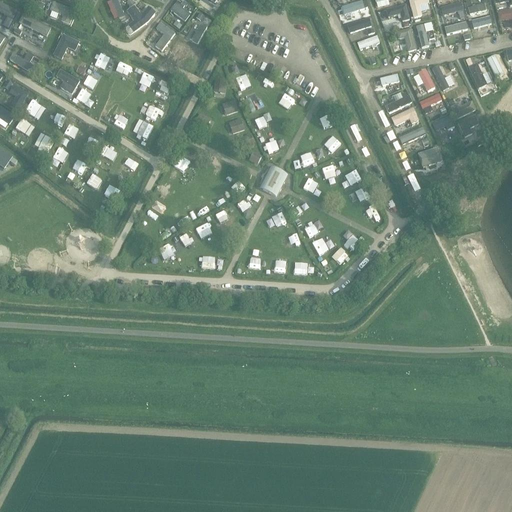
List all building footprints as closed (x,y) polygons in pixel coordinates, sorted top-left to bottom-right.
[(109,2),(114,20),(126,17),(120,0),(111,0),(112,1),(109,2)] [(179,0),(171,12),(186,22),(192,14),(184,9),(188,3),(183,0),(179,0)] [(360,0),(341,7),(344,17),(364,10),(360,0)] [(409,0),(414,19),(423,17),(421,5),(430,3),(429,0),(409,0)] [(511,0),(495,0),(498,10),(511,6),(511,0)] [(0,10),(5,12),(3,19),(13,22),(17,10),(0,3),(0,10)] [(64,15),(62,23),(72,25),(76,9),(53,3),(51,11),(64,15)] [(441,16),(464,13),(463,4),(440,7),(441,16)] [(134,21),(129,25),(135,33),(157,15),(151,7),(142,14),(135,6),(127,12),(134,21)] [(387,9),(388,17),(402,15),(403,22),(410,21),(408,6),(387,9)] [(511,9),(498,11),(500,22),(511,20),(511,9)] [(24,15),(20,23),(40,33),(37,39),(45,42),(52,28),(24,15)] [(371,18),(348,25),(350,34),(373,27),(371,18)] [(176,22),(173,26),(179,30),(182,26),(176,22)] [(447,36),(468,30),(466,22),(445,28),(447,36)] [(493,22),(474,26),(477,37),(496,32),(493,22)] [(161,23),(157,29),(164,34),(156,47),(164,52),(176,33),(161,23)] [(417,26),(422,49),(430,47),(427,33),(434,31),(432,23),(417,26)] [(408,52),(416,51),(414,30),(398,31),(399,40),(406,39),(408,52)] [(69,48),(76,52),(81,43),(64,35),(54,56),(63,60),(69,48)] [(378,36),(358,43),(360,50),(381,44),(378,36)] [(182,65),(190,68),(197,52),(186,47),(181,59),(184,60),(182,65)] [(31,63),(35,56),(29,52),(24,60),(14,54),(10,60),(31,73),(35,66),(31,63)] [(496,55),(488,59),(497,79),(505,75),(496,55)] [(105,59),(97,68),(105,74),(112,66),(105,59)] [(470,67),(478,89),(479,89),(481,96),(495,91),(484,62),(470,67)] [(237,64),(236,69),(248,73),(249,68),(237,64)] [(456,86),(451,76),(445,79),(439,66),(433,69),(443,92),(456,86)] [(79,67),(77,73),(84,76),(86,71),(79,67)] [(73,95),(81,81),(61,69),(57,77),(65,82),(61,88),(73,95)] [(414,76),(419,87),(425,84),(428,92),(436,89),(427,70),(414,76)] [(151,88),(154,76),(144,73),(140,84),(151,88)] [(382,87),(400,82),(398,74),(380,79),(382,87)] [(89,84),(99,89),(104,80),(95,75),(89,84)] [(222,76),(215,90),(223,94),(231,80),(222,76)] [(168,95),(173,84),(161,79),(156,90),(168,95)] [(265,93),(269,83),(261,80),(257,90),(265,93)] [(7,81),(4,86),(9,89),(12,84),(7,81)] [(15,85),(10,93),(17,97),(11,107),(19,112),(30,94),(15,85)] [(85,101),(83,107),(88,109),(94,95),(85,91),(82,100),(85,101)] [(383,102),(389,114),(412,104),(407,91),(383,102)] [(285,93),(278,103),(289,110),(296,100),(285,93)] [(434,111),(432,106),(443,101),(440,94),(420,103),(426,115),(434,111)] [(235,98),(226,103),(233,118),(242,114),(235,98)] [(256,99),(249,101),(251,111),(259,110),(256,99)] [(31,104),(28,113),(37,116),(40,107),(31,104)] [(156,121),(161,109),(156,107),(151,119),(156,121)] [(200,107),(194,121),(203,126),(209,112),(200,107)] [(391,119),(395,127),(410,120),(412,125),(420,122),(414,109),(391,119)] [(113,123),(117,116),(111,112),(107,120),(113,123)] [(8,115),(0,130),(0,132),(5,135),(14,118),(8,115)] [(476,116),(458,124),(465,138),(474,135),(471,129),(480,125),(476,116)] [(17,129),(26,134),(33,122),(24,117),(17,129)] [(262,135),(270,131),(263,118),(256,121),(262,135)] [(324,129),(332,124),(328,118),(320,123),(324,129)] [(245,120),(236,125),(243,141),(252,136),(245,120)] [(70,125),(66,135),(75,139),(79,129),(70,125)] [(399,137),(403,145),(427,135),(423,127),(399,137)] [(145,142),(150,131),(146,129),(141,140),(145,142)] [(94,131),(87,142),(96,148),(103,137),(94,131)] [(41,134),(39,138),(44,140),(40,152),(49,155),(54,139),(41,134)] [(265,143),(268,154),(279,151),(276,140),(265,143)] [(338,140),(328,152),(333,155),(342,143),(338,140)] [(255,143),(246,148),(253,163),(263,159),(255,143)] [(66,160),(70,150),(60,147),(56,157),(66,160)] [(419,153),(422,166),(441,161),(438,148),(419,153)] [(300,156),(303,167),(318,164),(315,153),(300,156)] [(78,160),(73,170),(83,174),(88,165),(78,160)] [(323,169),(326,180),(337,176),(334,166),(323,169)] [(259,189),(276,198),(287,176),(271,168),(259,189)] [(346,175),(350,186),(362,181),(357,170),(346,175)] [(92,174),(89,182),(98,186),(101,178),(92,174)] [(304,189),(314,194),(319,184),(310,179),(304,189)] [(160,194),(169,199),(173,190),(164,185),(160,194)] [(114,200),(119,190),(114,188),(110,198),(114,200)] [(221,188),(211,191),(215,206),(225,203),(221,188)] [(365,188),(357,193),(362,202),(370,197),(365,188)] [(200,215),(209,210),(204,201),(195,206),(200,215)] [(296,218),(305,212),(301,205),(292,212),(296,218)] [(372,222),(380,216),(373,206),(365,211),(372,222)] [(216,218),(222,229),(235,222),(229,211),(216,218)] [(279,229),(288,225),(282,212),(273,217),(279,229)] [(319,221),(304,227),(308,237),(323,232),(319,221)] [(197,229),(201,238),(213,232),(209,223),(197,229)] [(289,247),(299,242),(294,233),(284,238),(289,247)] [(188,234),(180,238),(185,247),(193,243),(188,234)] [(359,247),(363,237),(357,235),(353,244),(359,247)] [(313,246),(319,256),(332,247),(326,238),(313,246)] [(165,260),(175,254),(170,245),(160,250),(165,260)] [(340,248),(332,257),(340,264),(348,256),(340,248)] [(251,257),(250,270),(260,270),(261,264),(262,264),(263,258),(251,257)] [(285,274),(285,259),(274,259),(274,274),(285,274)] [(298,264),(297,274),(309,275),(309,265),(298,264)]
